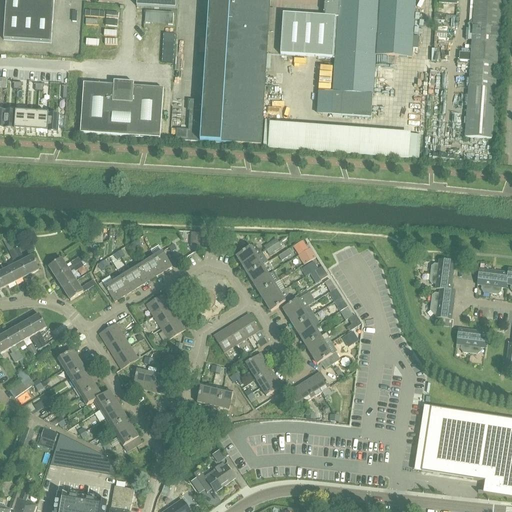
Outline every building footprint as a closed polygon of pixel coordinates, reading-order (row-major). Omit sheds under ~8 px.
[(6,0),(4,40),(51,43),(54,0),(6,0)] [(137,2),(137,7),(176,9),(176,0),(140,0),(141,2),(137,2)] [(200,142),(261,145),(270,0),(209,0),(203,101),(189,101),(188,111),(190,111),(189,131),(177,130),(177,140),(200,142)] [(282,30),(281,54),(335,58),(333,92),(332,116),(371,118),(374,70),(375,56),(411,58),(411,57),(413,38),(415,0),(324,0),(324,6),(324,13),(325,13),(325,17),(283,14),(282,30)] [(460,53),(459,61),(471,62),(469,89),(465,140),(491,142),(495,91),(501,0),(470,0),(469,25),(473,30),(471,54),(460,53)] [(203,33),(204,10),(197,9),(196,25),(191,25),(191,32),(203,33)] [(451,34),(458,34),(457,26),(440,27),(440,40),(451,39),(451,34)] [(188,38),(188,44),(202,45),(202,34),(196,34),(196,38),(188,38)] [(107,136),(134,137),(137,88),(134,87),(134,84),(114,83),(114,86),(111,86),(107,136)] [(81,134),(107,136),(111,86),(84,84),(81,134)] [(134,137),(160,139),(164,89),(137,88),(134,137)] [(16,131),(17,113),(6,112),(5,131),(16,131)] [(27,132),(28,114),(17,113),(16,131),(27,132)] [(37,133),(39,114),(28,114),(27,132),(37,133)] [(48,133),(49,115),(39,114),(37,133),(48,133)] [(61,116),(49,115),(48,133),(59,134),(61,116)] [(264,147),(420,160),(421,136),(270,125),(270,120),(266,120),(264,147)] [(191,233),(190,247),(200,247),(201,234),(191,233)] [(89,242),(94,243),(94,244),(102,244),(102,243),(102,235),(89,235),(89,242)] [(264,247),(266,251),(279,244),(276,239),(264,247)] [(303,241),(294,247),(300,255),(309,249),(303,241)] [(279,244),(266,251),(269,255),(281,248),(279,244)] [(236,257),(242,266),(258,257),(262,254),(260,250),(259,251),(255,245),(252,247),(236,257)] [(18,259),(22,256),(18,248),(14,250),(18,259)] [(310,249),(309,251),(299,256),(304,264),(315,257),(310,249)] [(18,259),(14,250),(9,252),(13,261),(18,259)] [(289,250),(280,256),(283,260),(292,255),(289,250)] [(154,257),(164,272),(172,267),(163,252),(154,257)] [(20,263),(27,277),(39,271),(32,257),(25,261),(20,263)] [(146,262),(156,277),(164,272),(154,257),(146,262)] [(258,257),(242,266),(248,275),(263,266),(258,257)] [(73,268),(81,262),(79,258),(70,264),(66,266),(62,259),(49,268),(56,279),(69,270),(73,268)] [(431,274),(453,276),(455,262),(439,260),(439,265),(435,264),(432,267),(431,274)] [(73,268),(76,272),(84,267),(81,262),(73,268)] [(138,267),(148,282),(156,277),(146,262),(138,267)] [(311,274),(320,269),(315,262),(305,268),(309,275),(311,274)] [(15,283),(27,277),(20,263),(16,265),(8,269),(15,283)] [(248,275),(254,285),(269,275),(263,266),(248,275)] [(130,272),(139,287),(148,282),(138,267),(130,272)] [(322,267),(320,269),(311,274),(317,283),(327,277),(322,267)] [(0,281),(4,289),(15,283),(8,269),(1,273),(0,273),(0,281)] [(69,270),(56,279),(63,290),(76,281),(71,273),(69,270)] [(492,294),(495,272),(479,270),(477,285),(482,286),(481,290),(484,293),(492,294)] [(122,277),(131,292),(139,287),(130,272),(122,277)] [(254,285),(259,294),(275,284),(280,281),(274,272),(269,275),(254,285)] [(498,295),(502,292),(502,288),(506,289),(507,285),(508,274),(500,273),(495,272),(492,294),(498,295)] [(440,290),(451,291),(453,276),(431,274),(430,282),(432,285),(436,285),(436,290),(440,290)] [(114,282),(123,297),(131,292),(122,277),(114,282)] [(63,290),(71,301),(84,293),(96,285),(94,281),(81,289),(76,281),(63,290)] [(105,287),(115,303),(123,297),(114,282),(105,287)] [(259,294),(265,303),(280,293),(275,284),(259,294)] [(265,303),(271,312),(292,299),(289,295),(289,293),(287,289),(280,293),(265,303)] [(334,302),(341,298),(336,289),(331,292),(329,294),(334,302)] [(431,303),(454,306),(455,292),(454,291),(451,291),(440,290),(440,294),(436,293),(432,296),(431,303)] [(146,305),(154,318),(171,307),(163,295),(146,305)] [(283,309),(289,319),(304,309),(309,306),(303,297),(298,300),(283,309)] [(347,308),(341,298),(334,302),(340,312),(347,308)] [(452,321),(454,306),(431,303),(430,311),(433,314),(437,314),(436,319),(452,321)] [(154,318),(161,329),(178,319),(171,307),(154,318)] [(354,317),(348,307),(347,308),(340,312),(346,321),(349,319),(354,317)] [(304,309),(289,319),(294,328),(310,319),(304,310),(304,309)] [(39,315),(28,322),(43,348),(47,346),(40,333),(47,329),(39,315)] [(257,343),(264,339),(260,332),(249,315),(237,322),(248,339),(253,336),(257,343)] [(361,325),(355,316),(354,317),(349,319),(352,325),(347,329),(349,332),(350,331),(360,326),(361,325)] [(161,329),(169,341),(186,331),(178,319),(161,329)] [(294,328),(300,337),(315,328),(310,319),(294,328)] [(28,322),(17,328),(24,342),(31,338),(38,351),(43,348),(28,322)] [(226,329),(236,346),(248,339),(237,322),(226,329)] [(100,334),(107,347),(124,336),(116,324),(100,334)] [(20,361),(24,359),(17,346),(24,342),(17,328),(5,335),(12,348),(15,353),(20,361)] [(300,337),(306,346),(321,337),(315,328),(300,337)] [(214,337),(224,354),(236,346),(226,329),(214,337)] [(463,353),(470,354),(473,332),(459,330),(457,345),(461,346),(461,350),(463,353)] [(343,339),(348,348),(359,341),(353,332),(343,339)] [(470,354),(478,355),(481,353),(481,348),(486,349),(488,334),(473,332),(470,354)] [(306,346),(311,356),(327,346),(324,342),(330,338),(327,334),(321,337),(306,346)] [(12,348),(5,335),(0,337),(0,353),(1,355),(10,350),(12,348)] [(107,347),(114,358),(131,348),(124,336),(107,347)] [(264,339),(257,343),(260,348),(267,344),(264,339)] [(174,354),(181,355),(183,345),(177,343),(174,354)] [(27,349),(32,357),(38,354),(33,346),(27,349)] [(321,363),(325,370),(341,361),(336,353),(332,355),(327,346),(311,356),(317,365),(321,363)] [(114,358),(122,370),(139,360),(131,348),(114,358)] [(58,360),(64,369),(79,360),(74,350),(58,360)] [(20,361),(15,353),(11,355),(15,364),(20,361)] [(251,372),(266,363),(261,354),(246,364),(251,372)] [(70,378),(85,369),(79,360),(64,369),(70,378)] [(256,381),(271,371),(266,363),(251,372),(256,381)] [(70,378),(75,387),(91,378),(85,369),(70,378)] [(133,388),(143,390),(147,373),(137,371),(133,388)] [(261,389),(277,380),(271,371),(256,381),(261,389)] [(28,391),(27,389),(34,384),(26,372),(17,378),(21,384),(10,392),(15,399),(28,391)] [(143,390),(152,393),(156,375),(147,373),(143,390)] [(312,378),(322,393),(330,388),(320,373),(312,378)] [(152,393),(162,395),(166,378),(156,375),(152,393)] [(75,387),(81,397),(96,387),(91,378),(75,387)] [(162,395),(171,397),(175,380),(166,378),(162,395)] [(304,383),(313,398),(322,393),(312,378),(304,383)] [(261,389),(266,397),(282,387),(277,380),(261,389)] [(38,392),(44,388),(39,381),(34,385),(38,392)] [(296,388),(305,404),(313,398),(304,383),(296,388)] [(197,403),(208,406),(212,388),(201,386),(197,403)] [(87,406),(95,401),(102,397),(102,396),(96,387),(81,397),(87,406)] [(208,406),(219,409),(223,391),(212,388),(208,406)] [(287,393),(297,409),(305,404),(296,388),(287,393)] [(95,401),(101,410),(116,401),(110,391),(102,396),(102,397),(95,401)] [(219,409),(229,411),(234,394),(223,391),(219,409)] [(101,410),(106,420),(121,410),(116,401),(101,410)] [(421,473),(485,482),(483,493),(483,495),(511,499),(511,420),(432,409),(433,408),(424,407),(424,409),(423,415),(430,416),(421,473)] [(127,419),(121,410),(106,420),(112,429),(127,419)] [(51,424),(55,426),(64,420),(62,417),(51,424)] [(112,429),(117,438),(133,429),(127,419),(112,429)] [(198,429),(201,435),(211,430),(208,424),(198,429)] [(18,449),(29,452),(31,445),(35,433),(25,429),(18,449)] [(117,438),(127,453),(142,444),(133,429),(117,438)] [(55,442),(58,435),(44,430),(41,438),(55,442)] [(219,453),(214,457),(217,462),(223,458),(219,453)] [(194,474),(207,494),(213,489),(215,492),(235,479),(226,466),(224,464),(205,477),(200,470),(194,474)] [(170,490),(172,483),(167,481),(164,488),(170,490)] [(34,511),(36,507),(26,503),(32,487),(24,485),(23,490),(21,496),(15,511),(34,511)] [(112,504),(111,511),(115,511),(117,511),(129,511),(131,507),(134,491),(124,489),(117,488),(115,488),(112,503),(112,504)] [(9,509),(15,511),(21,496),(14,494),(13,500),(12,500),(9,509)] [(105,511),(107,503),(97,501),(97,502),(85,500),(85,499),(79,498),(79,499),(67,497),(67,496),(58,495),(54,511),(105,511)] [(191,511),(182,499),(163,511),(191,511)]
